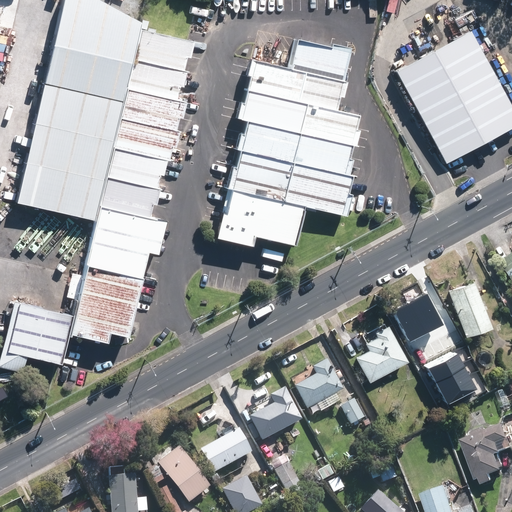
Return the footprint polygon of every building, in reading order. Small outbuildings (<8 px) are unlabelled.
[(140,14),(103,0),(59,0),(18,192),(97,209),(140,14)] [(448,0),(444,0),(440,2),(449,21),(456,17),(448,0)] [(140,14),(97,209),(72,323),(108,331),(110,322),(128,326),(146,242),(158,245),(166,210),(153,208),(193,26),(140,14)] [(332,92),(343,39),(263,22),(217,229),(251,236),(252,229),(290,237),(298,199),(336,207),(360,98),(332,92)] [(396,61),(448,151),(511,114),(511,103),(466,22),(396,61)] [(9,37),(0,35),(0,43),(8,45),(9,37)] [(511,256),(503,262),(511,275),(511,256)] [(469,285),(449,292),(464,333),(484,326),(469,285)] [(75,303),(16,290),(3,350),(62,363),(75,303)] [(427,295),(410,304),(426,335),(444,326),(427,295)] [(410,304),(392,313),(408,344),(426,335),(410,304)] [(369,352),(354,360),(365,380),(402,361),(384,328),(374,333),(376,337),(364,343),(369,352)] [(349,334),(338,339),(345,353),(356,347),(349,334)] [(462,363),(455,349),(424,365),(431,380),(462,363)] [(314,376),(293,387),(304,407),(337,389),(322,362),(310,368),(314,376)] [(469,376),(462,363),(431,380),(438,392),(469,376)] [(477,390),(469,376),(438,392),(445,406),(477,390)] [(271,404),(247,417),(260,440),(296,420),(279,389),(267,396),(271,404)] [(506,390),(495,394),(501,409),(511,405),(506,390)] [(351,400),(340,407),(350,424),(361,418),(351,400)] [(501,428),(462,443),(475,479),(499,470),(493,455),(499,452),(495,442),(505,439),(501,428)] [(233,432),(199,451),(211,471),(244,453),(233,432)] [(204,486),(175,450),(156,465),(186,501),(204,486)] [(281,457),(267,465),(286,497),(300,490),(281,457)] [(385,459),(374,463),(381,481),(392,476),(385,459)] [(154,465),(141,472),(149,486),(162,480),(154,465)] [(326,465),(315,472),(320,480),(332,473),(326,465)] [(132,511),(130,477),(107,479),(109,511),(132,511)] [(240,479),(220,490),(232,511),(243,511),(255,505),(240,479)] [(176,511),(164,488),(156,492),(166,511),(176,511)] [(451,511),(443,488),(422,495),(427,511),(451,511)] [(394,511),(374,494),(361,509),(363,511),(394,511)]
